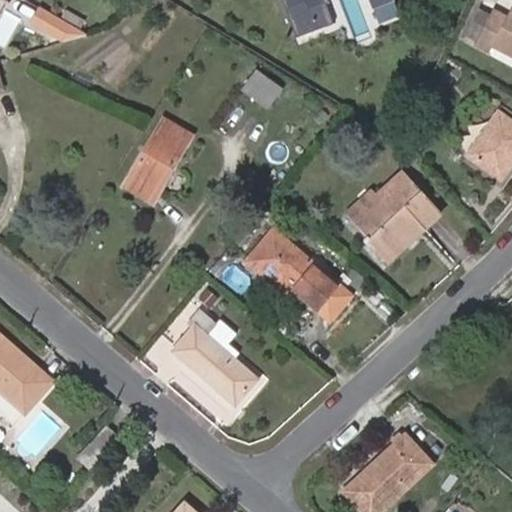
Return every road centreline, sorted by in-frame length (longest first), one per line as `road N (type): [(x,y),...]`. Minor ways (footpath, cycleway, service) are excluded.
road 1 (residential): [(511,253),(252,492)]
road 2 (residential): [(0,278),(252,492)]
